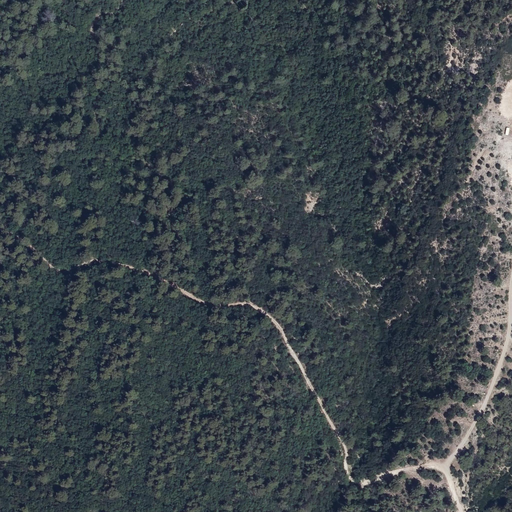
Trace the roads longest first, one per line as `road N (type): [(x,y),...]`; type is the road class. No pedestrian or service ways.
road 1 (track): [(444,468),(355,482),(343,440),(281,328),(259,308),(201,302),(151,274),(100,260),(55,269),(22,233),(0,229)]
road 2 (track): [(511,278),(506,343),(465,440),(444,468)]
